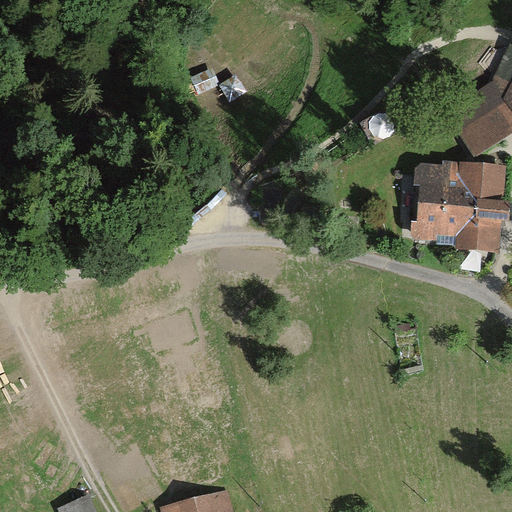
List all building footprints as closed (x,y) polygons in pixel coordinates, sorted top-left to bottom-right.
[(511,7),(501,19),(511,30),(511,7)] [(511,125),(511,53),(490,88),(451,115),(480,150),(511,125)] [(446,170),(422,169),(417,232),(461,236),(460,243),(493,246),(499,170),(446,166),(446,170)] [(176,507),(177,511),(228,511),(223,493),(176,507)] [(96,511),(88,495),(57,510),(58,511),(96,511)]
